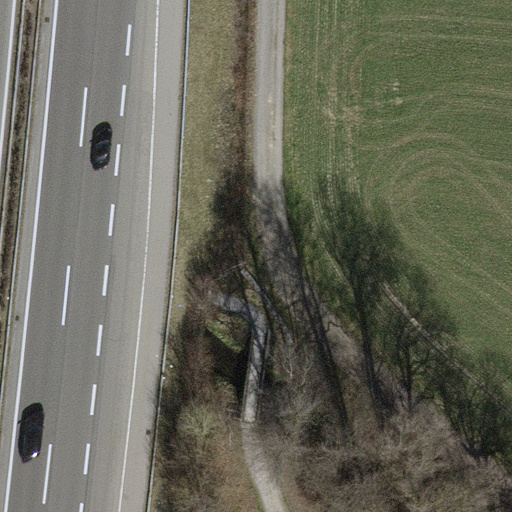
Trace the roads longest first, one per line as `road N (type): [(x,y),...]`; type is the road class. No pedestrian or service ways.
road 1 (track): [(271,0),(269,183),(285,266),(363,366),(511,494)]
road 2 (motorway): [(44,511),(95,0)]
road 3 (track): [(276,511),(251,437),(261,333)]
